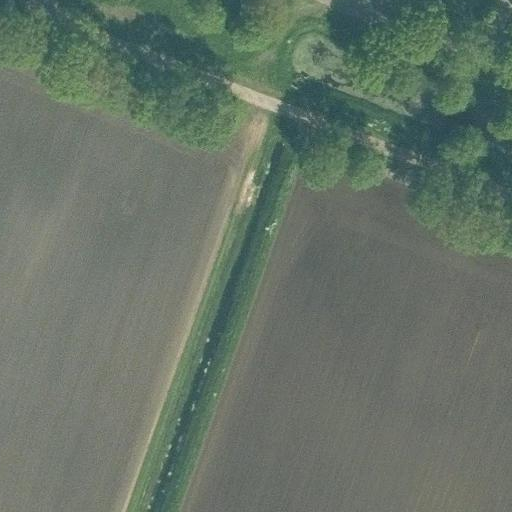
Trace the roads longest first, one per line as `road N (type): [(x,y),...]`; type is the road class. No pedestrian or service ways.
road 1 (unclassified): [(511,195),(58,21),(30,0)]
road 2 (track): [(268,102),(132,511)]
road 3 (unclassified): [(511,64),(344,0)]
